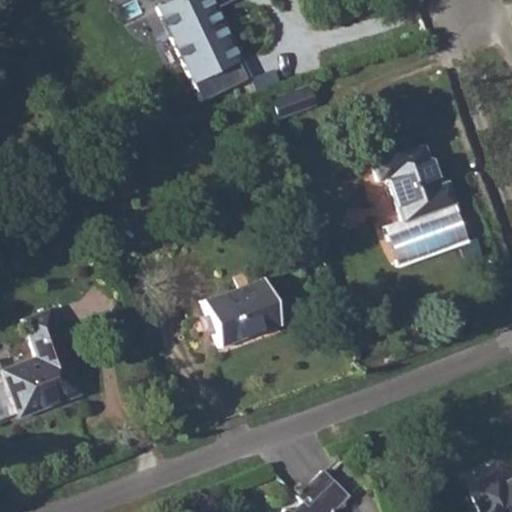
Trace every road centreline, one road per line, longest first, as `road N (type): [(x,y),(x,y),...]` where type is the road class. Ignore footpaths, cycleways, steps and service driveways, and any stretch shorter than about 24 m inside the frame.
road 1 (residential): [(65,511),(511,346)]
road 2 (residential): [(478,34),(459,64),(502,205),(511,210)]
road 3 (unknown): [(298,70),(456,0)]
